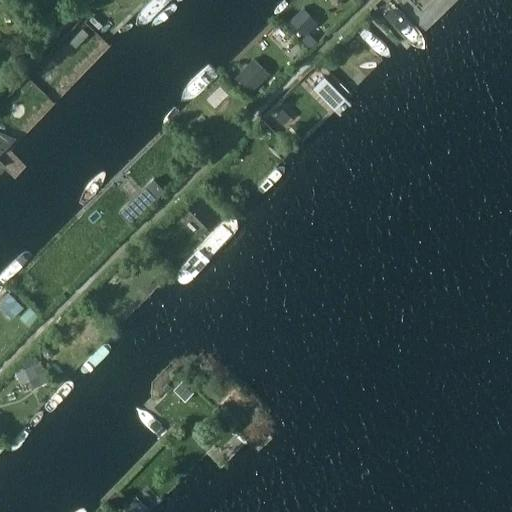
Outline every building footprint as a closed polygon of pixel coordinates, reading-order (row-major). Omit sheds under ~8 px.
[(300,11),(290,22),(303,36),(314,26),(300,11)] [(307,35),(301,41),(309,48),(315,43),(307,35)] [(327,61),(326,63),(326,66),(327,68),(329,69),(331,70),(334,70),(336,68),(337,67),(338,65),(338,62),(337,60),(335,59),(333,58),(330,58),(328,59),(327,61)] [(246,65),(234,78),(250,93),(263,80),(246,65)] [(263,86),(258,91),(262,95),(267,90),(263,86)] [(0,154),(15,139),(0,132),(0,154)] [(186,148),(180,153),(192,165),(198,160),(186,148)] [(153,179),(118,213),(129,224),(164,191),(153,179)] [(9,293),(0,302),(0,307),(11,319),(23,307),(9,293)] [(29,308),(19,318),(28,327),(38,318),(29,308)] [(45,350),(43,353),(44,356),(46,358),(50,358),(52,355),(51,351),(48,350),(45,350)] [(37,360),(15,371),(21,385),(44,375),(37,360)] [(181,382),(173,390),(184,401),(192,393),(181,382)] [(135,498),(124,509),(126,511),(142,511),(146,509),(135,498)]
